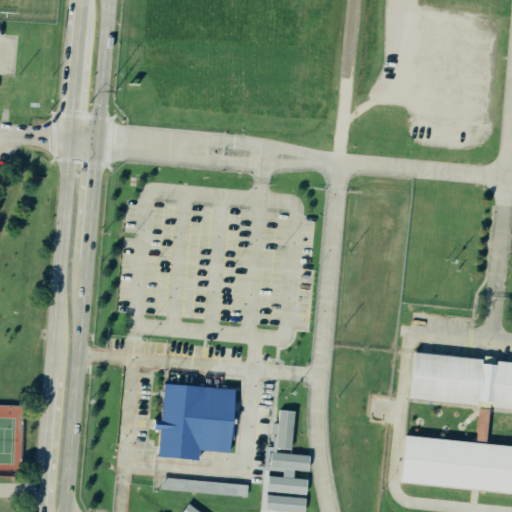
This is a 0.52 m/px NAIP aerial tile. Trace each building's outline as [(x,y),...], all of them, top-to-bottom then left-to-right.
[(407,348),(511,359),(511,410),(400,398),(407,348)] [(164,383),(234,389),(229,451),(199,449),(199,454),(199,459),(157,456),(158,451),(160,429),(153,428),(153,419),(161,420),(164,383)] [(486,411),(476,411),(476,444),(485,444),(486,411)] [(290,451),(292,413),(277,412),(277,426),(274,426),(273,451),(290,451)] [(398,430),(511,444),(511,492),(392,481),(398,430)] [(265,494),(304,496),(305,481),(292,480),(293,472),(306,473),(307,457),(268,454),(267,475),(265,494)] [(162,478),(246,485),(245,498),(161,490),(162,478)] [(263,511),(302,511),(303,499),(265,497),(263,511)]
